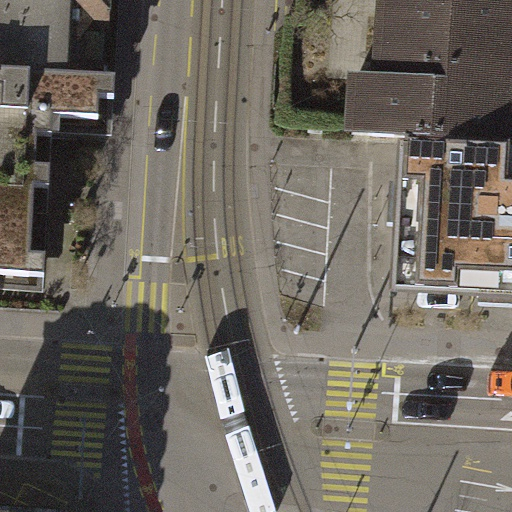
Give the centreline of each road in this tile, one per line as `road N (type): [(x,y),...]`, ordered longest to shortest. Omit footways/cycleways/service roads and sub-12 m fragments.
road 1 (primary): [(196,0),(175,98),(151,301),(151,405)]
road 2 (secondary): [(511,447),(151,405)]
road 3 (secondary): [(151,405),(0,395)]
